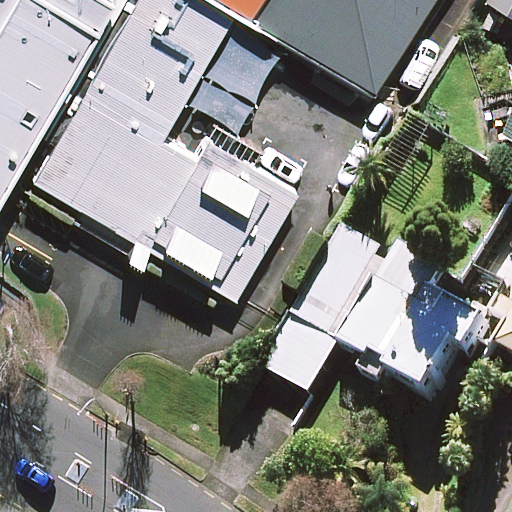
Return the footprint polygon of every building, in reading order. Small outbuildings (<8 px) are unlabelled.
[(0,0),(0,178),(105,0),(0,0)] [(232,7),(220,0),(117,0),(16,174),(234,300),(299,187),(205,132),(190,157),(156,137),(232,7)] [(220,0),(232,7),(370,87),(420,0),(220,0)] [(493,325),(397,267),(338,365),(423,415),(462,377),(493,325)] [(511,364),(511,321),(492,352),(511,364)]
